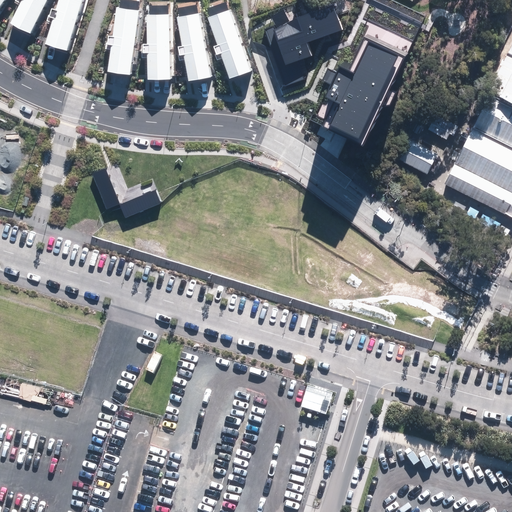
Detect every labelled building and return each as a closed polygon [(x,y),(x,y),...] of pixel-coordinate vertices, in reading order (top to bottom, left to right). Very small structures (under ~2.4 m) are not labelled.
[(0,0),(0,13),(0,14),(10,0),(0,0)] [(23,0),(12,21),(32,31),(49,0),(23,0)] [(59,0),(46,42),(72,50),(88,0),(59,0)] [(119,0),(111,68),(136,71),(144,0),(119,0)] [(232,75),(252,67),(228,0),(224,0),(208,6),(232,75)] [(345,0),(298,17),(289,21),(283,10),(270,17),(275,26),(265,29),(284,85),(310,76),(304,58),(312,56),(307,42),(342,30),(336,14),(348,10),(345,0)] [(150,76),(175,75),(174,2),(149,2),(150,76)] [(190,76),(213,72),(201,2),(178,6),(190,76)] [(343,135),(362,144),(404,56),(364,37),(348,70),(340,66),(336,73),(328,69),(323,80),(332,84),(326,97),(334,102),(323,126),(343,135)] [(511,95),(511,56),(496,88),(511,95)] [(511,95),(496,88),(477,126),(511,143),(511,95)] [(460,125),(436,114),(429,130),(448,139),(451,133),(455,135),(460,125)] [(511,143),(477,126),(448,182),(511,214),(511,143)] [(412,137),(401,158),(431,174),(443,153),(412,137)] [(106,168),(92,174),(106,209),(120,204),(106,168)] [(161,204),(156,190),(120,204),(125,218),(161,204)] [(378,265),(364,277),(378,295),(392,283),(378,265)] [(163,355),(155,351),(145,369),(153,373),(163,355)] [(332,393),(308,386),(301,407),(325,415),(332,393)] [(155,417),(117,406),(112,422),(150,434),(155,417)]
